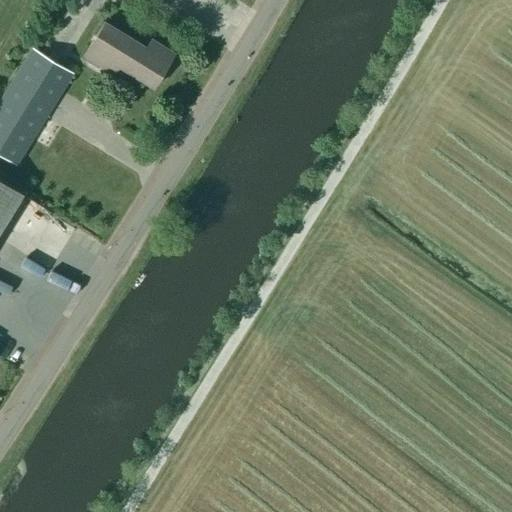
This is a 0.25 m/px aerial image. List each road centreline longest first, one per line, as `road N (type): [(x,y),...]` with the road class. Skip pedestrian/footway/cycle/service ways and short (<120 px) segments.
road 1 (track): [(442,0),(127,511)]
road 2 (tertiary): [(0,445),(278,0)]
